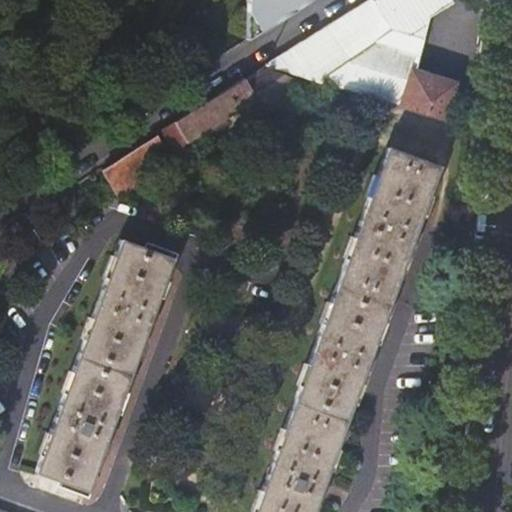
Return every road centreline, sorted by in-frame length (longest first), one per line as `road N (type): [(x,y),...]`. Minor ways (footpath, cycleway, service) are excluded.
road 1 (residential): [(344,0),(0,218)]
road 2 (secondary): [(511,106),(469,511)]
